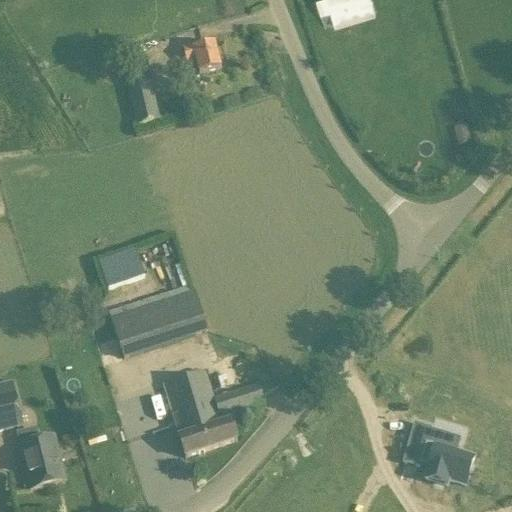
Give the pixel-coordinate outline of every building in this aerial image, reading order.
[(199,76),(220,71),(214,47),(203,50),(202,48),(183,52),(187,67),(197,65),(199,76)] [(150,83),(150,84),(147,73),(149,73),(146,61),(127,66),(132,89),(127,90),(136,129),(160,123),(150,83)] [(108,315),(123,363),(209,335),(195,293),(191,294),(189,288),(108,315)] [(236,444),(230,426),(228,420),(264,408),(258,387),(215,400),(207,375),(163,389),(171,417),(151,424),(156,441),(176,434),(184,460),(236,444)] [(0,434),(15,431),(22,429),(14,397),(0,400),(0,434)] [(465,485),(474,455),(426,442),(429,429),(412,424),(401,464),(418,468),(419,466),(426,468),(422,480),(446,487),(448,481),(465,485)] [(52,475),(61,473),(53,440),(19,449),(30,493),(55,487),(52,475)]
